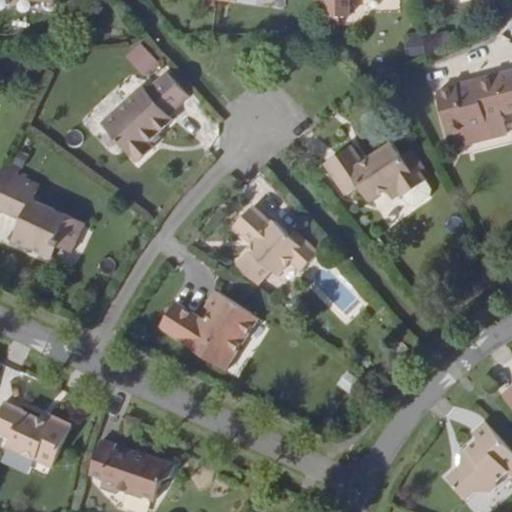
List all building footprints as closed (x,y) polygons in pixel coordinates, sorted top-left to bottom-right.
[(328,0),(329,25),(340,25),(339,17),(350,16),(349,0),(328,0)] [(140,68),(153,56),(139,41),(126,53),(140,68)] [(6,48),(1,62),(19,68),(24,54),(6,48)] [(458,86),(438,91),(449,134),(469,129),(469,126),(488,121),(487,119),(511,112),(511,70),(476,80),(476,84),(459,89),(458,86)] [(143,87),(103,124),(139,163),(154,148),(152,146),(149,143),(158,134),(174,120),(169,115),(190,96),(168,72),(148,91),(143,87)] [(161,138),(158,134),(149,143),(152,146),(161,138)] [(352,146),(325,163),(347,195),(360,187),(371,202),(386,190),(395,184),(402,195),(403,197),(404,197),(426,181),(427,181),(422,172),(416,176),(413,170),(422,164),(412,149),(402,155),(393,142),(363,162),(352,146)] [(21,170),(6,163),(0,175),(0,214),(1,212),(18,219),(20,215),(24,217),(22,221),(12,242),(27,250),(29,247),(53,259),(59,247),(73,254),(87,224),(34,199),(40,185),(19,174),(21,170)] [(426,169),(422,164),(413,170),(416,176),(422,172),(426,169)] [(426,181),(404,197),(408,205),(416,207),(431,196),(432,189),(426,181)] [(395,184),(386,190),(393,200),(402,195),(395,184)] [(254,206),(235,226),(253,243),(257,247),(251,252),(238,266),(260,285),(272,271),(278,276),(292,261),(302,271),(320,253),(297,232),(292,238),(274,222),(273,223),(254,206)] [(253,243),(247,249),(251,252),(257,247),(253,243)] [(205,320),(177,301),(161,326),(187,343),(186,344),(226,370),(243,344),(237,340),(254,314),(218,291),(208,308),(211,310),(205,320)] [(260,318),(254,314),(237,340),(243,344),(260,318)] [(511,388),(503,397),(511,406),(511,388)] [(47,421),(6,401),(0,414),(0,432),(13,438),(9,446),(53,467),(73,426),(50,414),(47,421)] [(462,465),(448,477),(469,501),(479,491),(494,492),(498,488),(498,482),(511,469),(511,449),(487,421),(474,433),(479,439),(462,454),(462,465)] [(118,445),(103,440),(91,474),(105,479),(102,488),(116,493),(123,490),(156,501),(163,481),(173,476),(177,465),(134,451),(129,453),(117,449),(118,445)] [(134,451),(118,445),(117,449),(129,453),(134,451)]
